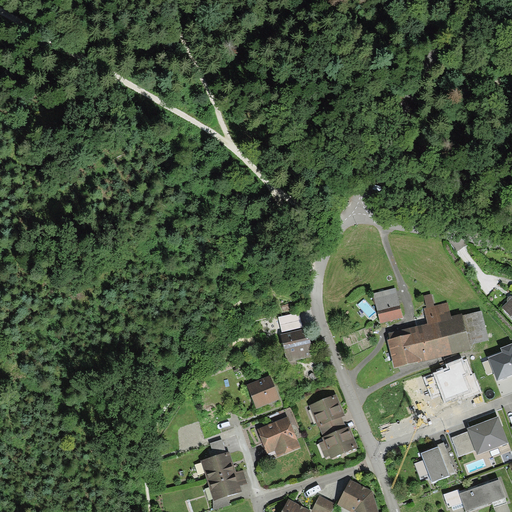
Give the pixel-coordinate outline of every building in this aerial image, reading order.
[(395,288),(373,294),(380,323),(403,318),(395,288)] [(426,307),(434,305),(431,294),(424,296),(426,307)] [(507,301),(507,302),(502,307),(511,317),(511,295),(511,296),(510,296),(509,297),(508,297),(507,298),(507,300),(507,301)] [(399,337),(387,340),(394,368),(471,350),(470,345),(489,340),(482,311),(463,315),(462,314),(451,316),(448,302),(434,305),(426,307),(424,308),(427,323),(398,330),(399,337)] [(290,303),(281,305),(283,312),(292,309),(290,303)] [(299,312),(278,317),(282,332),(302,327),(299,312)] [(310,357),(308,349),(313,348),(310,335),(306,336),(304,329),(281,334),(287,362),(310,357)] [(503,352),(488,357),(489,360),(494,372),(497,381),(511,375),(511,343),(501,347),(503,352)] [(464,360),(462,357),(445,364),(447,368),(423,377),(431,397),(441,393),(445,403),(462,396),(464,399),(480,393),(467,359),(464,360)] [(487,375),(494,372),(489,360),(482,363),(487,375)] [(270,375),(247,385),(256,409),(280,400),(270,375)] [(337,394),(309,405),(318,427),(319,426),(342,417),(345,415),(337,394)] [(287,417),(257,430),(268,454),(275,451),(278,457),(300,447),(287,417)] [(346,427),(342,417),(319,426),(324,437),(346,427)] [(509,443),(498,417),(467,429),(468,432),(475,450),(477,455),(509,443)] [(358,447),(349,426),(346,427),(324,437),(322,437),(324,441),(319,443),(325,458),(330,456),(331,459),(358,447)] [(452,438),(459,456),(475,450),(468,432),(452,438)] [(222,439),(210,443),(214,456),(226,452),(222,439)] [(438,447),(448,474),(455,471),(444,442),(437,445),(438,447)] [(438,447),(421,453),(432,482),(449,476),(448,474),(438,447)] [(214,456),(201,460),(214,501),(227,496),(242,492),(240,486),(247,483),(243,470),(236,472),(229,451),(226,452),(214,456)] [(372,491),(350,479),(337,505),(350,511),(376,511),(378,511),(372,491)] [(507,503),(505,498),(506,498),(499,480),(460,494),(463,502),(464,507),(466,511),(468,511),(493,503),(494,508),(507,503)] [(460,494),(458,490),(444,495),(448,508),(452,506),(463,502),(460,494)] [(331,511),(335,504),(319,495),(311,511),(312,511),(331,511)] [(227,496),(214,501),(213,501),(213,510),(230,505),(227,496)] [(310,511),(310,510),(289,499),(282,511),(310,511)] [(453,511),(464,507),(463,502),(452,506),(453,511)]
